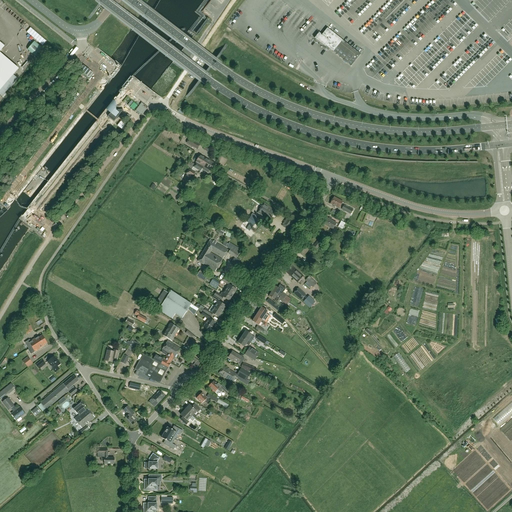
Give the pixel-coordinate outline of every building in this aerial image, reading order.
[(360,54),(327,28),(322,35),(319,33),(314,38),(317,40),(325,47),(326,48),(325,49),(328,50),(329,49),(351,66),(360,54)] [(114,122),(123,110),(116,111),(116,107),(116,106),(116,102),(113,100),(106,109),(110,113),(108,117),(114,122)] [(188,139),(185,143),(195,149),(198,145),(188,139)] [(203,167),(207,160),(200,155),(196,162),(196,163),(203,167)] [(203,167),(210,171),(214,164),(207,160),(203,167)] [(192,169),(195,164),(191,162),(191,164),(188,162),(188,163),(186,161),(184,165),(192,169)] [(199,174),(203,167),(196,163),(195,164),(192,169),(199,174)] [(188,184),(195,172),(189,168),(186,174),(187,175),(183,181),(184,182),(188,184)] [(180,200),(185,194),(182,191),(177,197),(180,200)] [(339,209),(343,202),(334,197),(330,204),(339,209)] [(269,221),(276,211),(264,203),(258,213),(269,221)] [(350,214),(353,209),(350,208),(344,205),(341,209),(350,214)] [(257,220),(251,216),(249,219),(247,222),(253,226),(255,223),(257,220)] [(288,230),(294,222),(287,217),(282,226),(288,230)] [(333,229),(336,223),(327,218),(323,224),(333,229)] [(316,250),(323,241),(320,239),(312,247),(316,250)] [(228,250),(210,240),(203,253),(208,256),(210,253),(211,251),(223,258),(228,250)] [(238,253),(240,249),(229,243),(230,242),(225,240),(222,245),(230,250),(228,254),(234,257),(231,263),(237,266),(240,260),(237,258),(239,253),(238,253)] [(313,246),(306,240),(297,251),(303,257),(313,246)] [(215,272),(222,260),(210,253),(208,256),(203,253),(198,261),(215,272)] [(297,282),(303,276),(291,265),(285,271),(297,282)] [(204,282),(208,276),(200,271),(198,274),(195,273),(194,275),(204,282)] [(309,276),(305,280),(307,282),(311,286),(313,287),(316,283),(309,276)] [(216,289),(220,283),(213,279),(209,285),(216,289)] [(233,296),(236,290),(231,286),(232,284),(225,279),(223,282),(229,285),(225,291),(233,296)] [(276,287),(272,291),(277,295),(288,302),(291,299),(286,296),(287,295),(280,291),(281,290),(276,287)] [(293,293),(301,300),(306,295),(298,288),(293,293)] [(191,304),(171,291),(169,294),(164,290),(156,302),(159,303),(155,308),(159,310),(159,311),(172,319),(175,314),(182,319),(188,310),(191,304)] [(229,301),(233,296),(225,291),(223,294),(222,293),(220,295),(216,293),(214,295),(222,300),(223,298),(229,301)] [(277,295),(272,291),(269,296),(274,300),(276,297),(279,299),(287,305),(288,302),(277,295)] [(222,312),(226,306),(220,303),(222,300),(214,295),(212,298),(218,302),(215,307),(222,312)] [(269,299),(266,302),(273,307),(275,304),(269,299)] [(191,304),(188,310),(194,315),(198,309),(191,304)] [(218,318),(222,312),(215,307),(212,305),(208,311),(201,307),(199,310),(203,313),(204,312),(211,317),(213,314),(218,318)] [(259,311),(256,316),(262,320),(266,323),(270,316),(266,314),(267,312),(261,308),(259,311)] [(144,318),(136,314),(137,311),(134,310),(132,314),(135,316),(134,318),(142,322),(144,318)] [(212,327),(215,322),(210,319),(211,317),(204,312),(203,313),(202,315),(208,319),(205,323),(206,324),(204,327),(210,331),(210,330),(211,331),(213,328),(212,327)] [(277,325),(281,318),(275,315),(271,321),(277,325)] [(256,316),(252,321),(258,325),(260,323),(263,324),(263,325),(265,327),(267,324),(266,323),(262,320),(256,316)] [(134,323),(128,319),(125,323),(132,327),(134,323)] [(179,328),(169,323),(166,330),(175,335),(179,328)] [(172,341),(175,335),(166,330),(163,336),(172,341)] [(250,344),(253,340),(254,337),(252,335),(246,331),(241,338),(250,344)] [(43,345),(47,343),(42,335),(38,337),(38,336),(30,341),(27,342),(28,345),(30,344),(32,347),(28,350),(31,354),(35,352),(44,346),(43,345)] [(267,341),(259,335),(256,339),(264,345),(267,341)] [(250,344),(241,338),(238,343),(244,347),(246,344),(249,346),(250,344)] [(128,341),(126,345),(136,350),(139,344),(131,340),(129,342),(128,341)] [(174,358),(180,348),(168,341),(162,350),(161,352),(166,355),(167,353),(169,354),(168,355),(174,358)] [(8,354),(12,357),(17,348),(14,345),(8,354)] [(254,360),(259,354),(250,348),(245,354),(254,360)] [(112,363),(114,357),(117,358),(119,351),(114,350),(114,352),(107,351),(105,361),(112,363)] [(240,365),(244,358),(232,351),(229,358),(240,365)] [(135,370),(159,383),(174,358),(168,355),(165,360),(157,355),(154,360),(143,354),(135,370)] [(125,364),(129,357),(124,355),(121,362),(125,364)] [(60,364),(54,356),(48,362),(54,369),(53,370),(55,372),(59,369),(57,367),(60,364)] [(33,363),(28,357),(22,361),(28,368),(33,363)] [(39,369),(45,364),(42,360),(36,365),(39,369)] [(257,369),(243,363),(241,368),(247,371),(247,370),(255,373),(257,369)] [(232,382),(236,374),(223,367),(219,374),(232,382)] [(246,381),(250,374),(241,368),(237,376),(246,381)] [(52,404),(66,392),(67,393),(73,388),(72,386),(76,382),(78,380),(74,376),(72,378),(72,377),(64,384),(41,403),(48,410),(53,405),(52,404)] [(212,383),(211,384),(212,384),(209,387),(217,395),(222,390),(227,394),(229,392),(222,385),(221,386),(218,383),(216,385),(214,382),(213,383),(213,382),(212,382),(213,383),(212,384),(212,383)] [(9,394),(15,388),(11,383),(0,392),(4,397),(9,393),(9,394)] [(72,396),(77,391),(75,388),(69,393),(72,396)] [(146,415),(165,396),(160,391),(152,399),(151,400),(152,400),(142,410),(146,415)] [(208,398),(211,399),(217,403),(217,402),(219,399),(209,393),(206,397),(202,393),(200,396),(199,395),(197,397),(197,398),(202,404),(202,403),(204,400),(207,403),(210,401),(207,399),(208,398)] [(25,414),(20,407),(16,410),(14,406),(8,398),(2,402),(8,410),(11,409),(13,412),(11,414),(16,421),(25,414)] [(86,410),(84,408),(86,407),(81,401),(73,408),(77,414),(78,413),(80,415),(75,419),(82,428),(95,417),(88,409),(86,410)] [(192,416),(195,418),(197,416),(194,414),(196,412),(197,413),(200,410),(194,405),(192,408),(189,405),(185,410),(192,416)] [(137,421),(132,416),(135,414),(128,406),(123,411),(128,416),(126,418),(132,425),(137,421)] [(37,407),(31,412),(35,416),(41,412),(37,407)] [(192,416),(185,410),(180,415),(183,418),(180,420),(186,425),(189,423),(187,421),(189,419),(192,422),(195,419),(192,416)] [(80,436),(90,428),(87,426),(78,433),(80,436)] [(173,431),(167,427),(167,428),(166,428),(164,431),(165,431),(164,432),(175,439),(178,434),(180,435),(183,431),(176,427),(173,431)] [(169,447),(173,450),(174,450),(176,446),(172,444),(175,439),(164,432),(164,433),(163,433),(161,436),(162,437),(161,438),(167,441),(165,445),(169,447)] [(114,464),(114,460),(114,458),(108,458),(108,449),(98,449),(97,458),(101,458),(101,461),(104,461),(104,464),(114,464)] [(157,463),(157,461),(159,458),(153,454),(149,459),(149,462),(149,463),(148,463),(145,463),(145,468),(148,468),(149,468),(149,469),(150,469),(157,469),(157,463)] [(163,459),(170,463),(172,459),(170,458),(170,457),(166,455),(166,456),(165,455),(163,459)] [(157,486),(157,481),(161,481),(161,476),(149,475),(149,479),(149,480),(144,480),(144,490),(148,490),(156,491),(157,486)] [(157,510),(157,503),(156,503),(156,497),(149,497),(149,503),(148,503),(148,504),(144,504),(144,508),(143,511),(155,511),(155,510),(157,510)]
